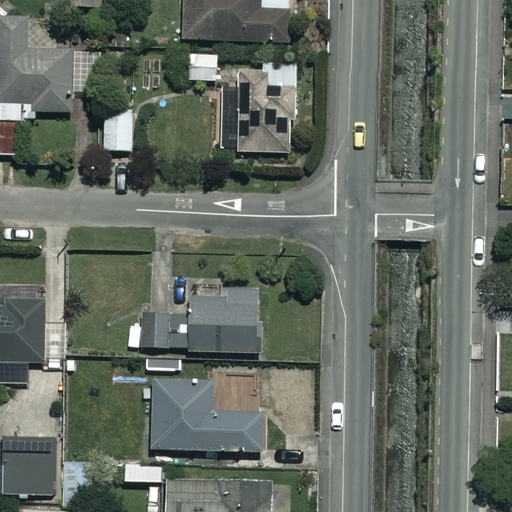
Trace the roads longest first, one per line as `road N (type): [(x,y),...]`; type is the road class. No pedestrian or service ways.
road 1 (residential): [(0,206),(363,216)]
road 2 (residential): [(356,511),(363,216)]
road 3 (residential): [(459,218),(452,511)]
road 4 (residential): [(464,0),(459,218)]
road 5 (residential): [(363,216),(367,0)]
